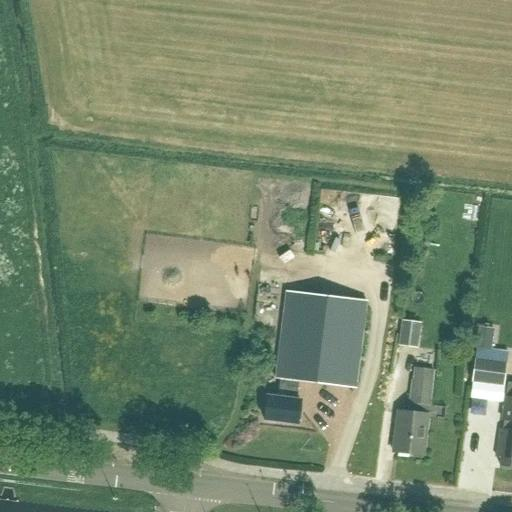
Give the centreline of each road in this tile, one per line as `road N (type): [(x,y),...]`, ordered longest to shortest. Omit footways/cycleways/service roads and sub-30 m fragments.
road 1 (tertiary): [(420,511),(187,484)]
road 2 (tertiary): [(187,484),(0,461)]
